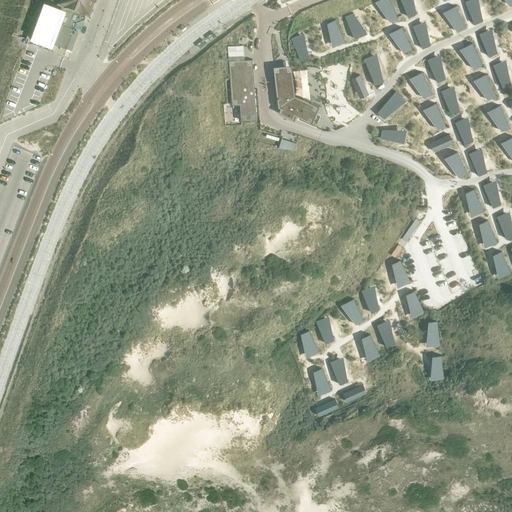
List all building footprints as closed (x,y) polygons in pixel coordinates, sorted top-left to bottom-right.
[(62,0),(60,7),(85,17),(91,0),(62,0)] [(389,0),(379,0),(389,19),(397,16),(389,0)] [(411,0),(401,0),(409,16),(417,12),(411,0)] [(474,0),(466,0),(465,0),(475,23),(483,19),(474,0)] [(52,45),(66,50),(75,25),(83,22),(85,17),(60,7),(58,11),(40,5),(26,44),(49,52),(52,45)] [(456,6),(448,9),(458,32),(467,28),(456,6)] [(353,12),(345,15),(355,38),(363,34),(353,12)] [(334,18),(326,22),(336,44),(344,40),(334,18)] [(420,21),(412,25),(422,47),(430,44),(420,21)] [(402,26),(394,30),(404,52),(413,48),(402,26)] [(488,29),(480,32),(490,55),(498,51),(488,29)] [(299,35),(291,39),(301,61),(309,57),(299,35)] [(473,43),(465,46),(475,69),(483,65),(473,43)] [(244,46),(227,47),(228,56),(245,56),(244,46)] [(436,55),(428,59),(438,81),(446,78),(436,55)] [(374,58),(366,61),(376,84),(384,80),(374,58)] [(257,119),(254,89),(252,89),(250,62),(243,62),(243,60),(252,60),(252,59),(228,61),(232,105),(240,104),(241,120),(257,119)] [(501,61),(493,64),(503,87),(511,83),(501,61)] [(286,70),(286,67),(279,68),(280,71),(275,72),(276,88),(279,105),(279,112),(294,118),(296,114),(317,123),(320,114),(315,112),(319,105),(295,94),(292,70),(286,70)] [(423,71),(415,75),(425,97),(433,94),(423,71)] [(487,73),(479,77),(489,99),(497,96),(487,73)] [(360,74),(351,78),(358,94),(368,89),(360,74)] [(449,86),(441,89),(451,112),(460,108),(449,86)] [(392,92),(376,111),(383,117),(399,98),(392,92)] [(437,102),(428,106),(439,128),(447,125),(437,102)] [(500,104),(492,108),(502,130),(510,126),(500,104)] [(463,117),(455,121),(465,143),(473,140),(463,117)] [(381,129),(380,137),(404,142),(406,133),(381,129)] [(297,140),(262,131),(259,142),(295,151),(297,140)] [(449,133),(434,140),(438,149),(453,142),(449,133)] [(477,148),(468,152),(479,174),(487,171),(477,148)] [(457,150),(449,154),(459,176),(467,173),(457,150)] [(491,181),(483,185),(493,207),(501,203),(491,181)] [(473,189),(465,192),(475,214),(483,211),(473,189)] [(511,229),(505,213),(497,216),(506,238),(511,235),(511,229)] [(487,220),(479,223),(489,245),(497,242),(487,220)] [(501,251),(493,255),(502,277),(511,273),(501,251)] [(400,260),(392,263),(402,285),(410,281),(400,260)] [(369,287),(361,290),(371,312),(379,309),(369,287)] [(414,290),(406,294),(416,316),(424,312),(414,290)] [(353,299),(345,302),(355,324),(363,320),(353,299)] [(324,317),(316,321),(326,343),(334,339),(324,317)] [(437,320),(428,321),(431,345),(440,344),(437,320)] [(385,321),(377,325),(387,347),(395,343),(385,321)] [(309,330),(300,334),(310,355),(319,352),(309,330)] [(370,334),(361,338),(372,359),(380,356),(370,334)] [(441,355),(432,356),(435,380),(444,379),(441,355)] [(338,358),(330,362),(339,384),(348,381),(338,358)] [(321,368),(313,371),(323,393),(331,390),(321,368)] [(358,387),(343,393),(347,402),(361,395),(358,387)] [(335,399),(321,405),(324,413),(339,407),(335,399)]
